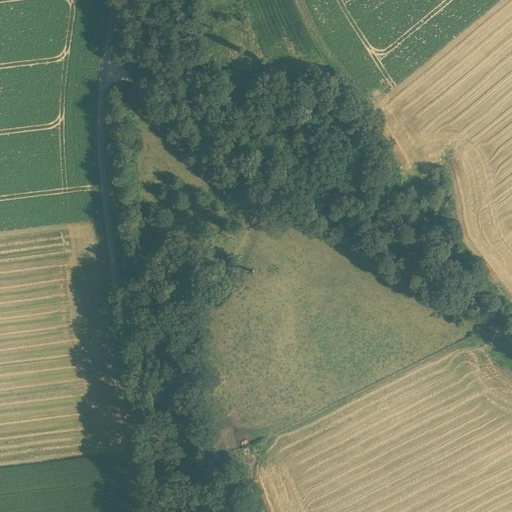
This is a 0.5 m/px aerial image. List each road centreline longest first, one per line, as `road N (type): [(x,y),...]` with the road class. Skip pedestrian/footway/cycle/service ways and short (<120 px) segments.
road 1 (track): [(146,511),(104,200),(101,116),(112,0)]
road 2 (track): [(103,77),(138,87),(250,195),(397,257),(511,333)]
road 3 (track): [(306,0),(448,253),(511,314)]
